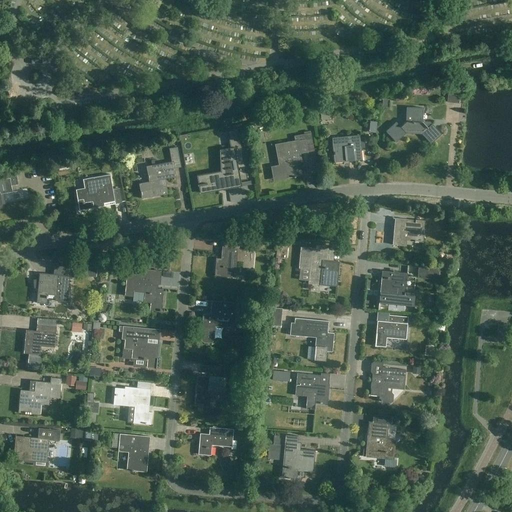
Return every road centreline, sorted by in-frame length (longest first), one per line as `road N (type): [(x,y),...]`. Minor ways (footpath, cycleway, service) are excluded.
road 1 (residential): [(367,188),(342,480),(330,495),(198,488),(172,469),(189,218)]
road 2 (residential): [(189,218),(29,246),(11,255),(0,274)]
road 3 (residential): [(367,188),(189,218)]
road 4 (residential): [(511,197),(367,188)]
